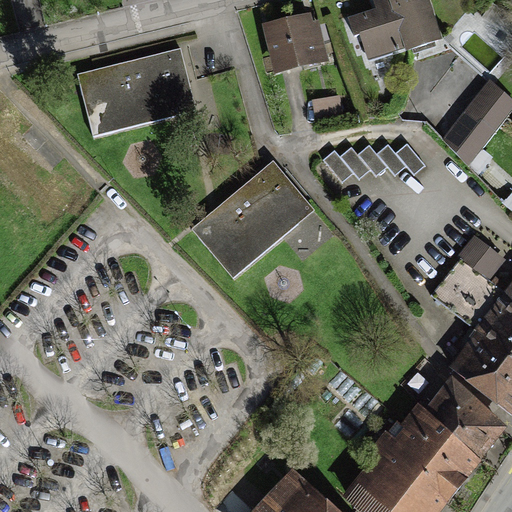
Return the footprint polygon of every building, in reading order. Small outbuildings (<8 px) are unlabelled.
[(452,42),(438,0),(397,0),(400,8),(362,20),(375,59),(415,46),(417,53),(452,42)] [(324,15),(271,27),(282,74),(334,63),(324,15)] [(199,112),(184,51),(84,75),(99,137),(199,112)] [(511,115),(511,99),(492,84),(447,142),(475,164),(511,115)] [(88,200),(12,125),(0,137),(0,177),(56,233),(88,200)] [(334,150),(323,160),(342,183),(353,173),(358,179),(370,169),(374,175),(386,165),(395,176),(406,166),(414,175),(425,166),(406,144),(396,154),(387,144),(376,153),(369,145),(358,155),(352,147),(340,157),(334,150)] [(320,212),(279,163),(199,229),(240,279),(320,212)] [(511,330),(476,383),(511,409),(511,330)] [(461,511),(511,449),(511,422),(459,380),(360,503),(371,511),(461,511)] [(349,511),(304,472),(268,511),(349,511)]
